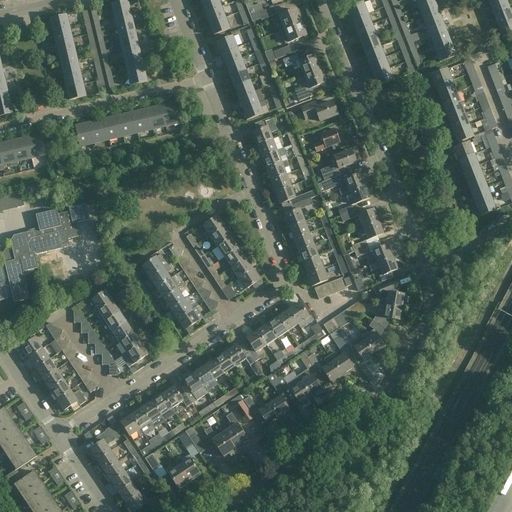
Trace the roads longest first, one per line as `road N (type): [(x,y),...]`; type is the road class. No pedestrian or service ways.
road 1 (unclassified): [(226,511),(367,416),(432,310),(430,271)]
road 2 (unclassified): [(430,271),(322,2)]
road 3 (residential): [(288,284),(204,77)]
road 4 (residential): [(0,128),(204,77)]
road 5 (residential): [(115,398),(58,317),(2,353)]
road 6 (residential): [(115,398),(235,318)]
